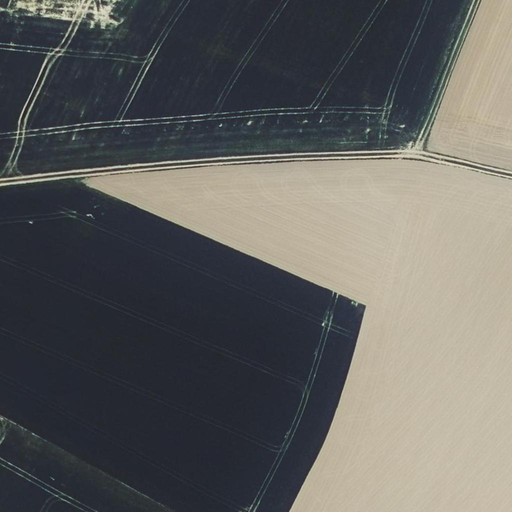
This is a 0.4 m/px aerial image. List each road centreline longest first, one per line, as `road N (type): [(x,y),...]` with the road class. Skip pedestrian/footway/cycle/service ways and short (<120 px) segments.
road 1 (track): [(0,180),(412,152),(511,173)]
road 2 (track): [(412,152),(481,0)]
